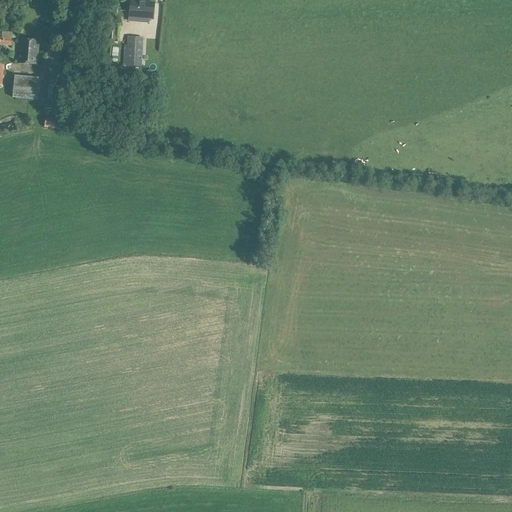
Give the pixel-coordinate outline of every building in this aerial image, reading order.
[(154,3),(130,2),(129,18),(153,20),(154,3)] [(122,26),(114,25),(112,41),(119,42),(122,26)] [(0,37),(0,45),(11,46),(12,39),(0,37)] [(18,63),(37,65),(39,41),(20,40),(18,63)] [(127,47),(126,59),(126,65),(141,66),(143,48),(127,47)] [(50,73),(47,99),(45,108),(61,110),(65,75),(50,73)] [(14,76),(12,94),(12,98),(38,100),(40,78),(14,76)] [(62,120),(59,119),(45,117),(44,128),(60,130),(62,120)]
